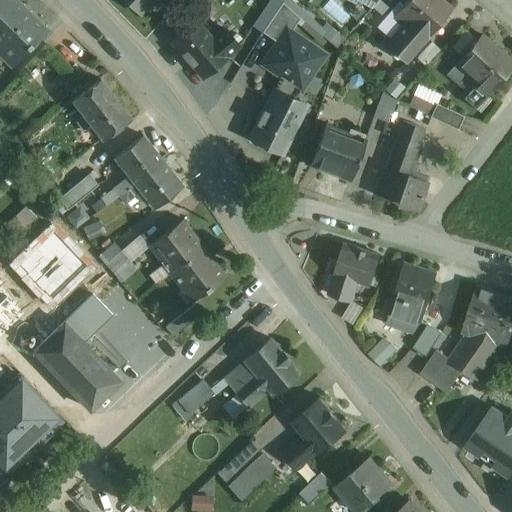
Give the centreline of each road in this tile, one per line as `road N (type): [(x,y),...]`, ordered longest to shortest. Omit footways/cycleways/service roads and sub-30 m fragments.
road 1 (secondary): [(469,511),(250,229)]
road 2 (secondary): [(250,229),(130,52),(71,0)]
road 3 (residential): [(250,229),(311,208),(420,238)]
road 4 (residential): [(420,238),(511,115)]
